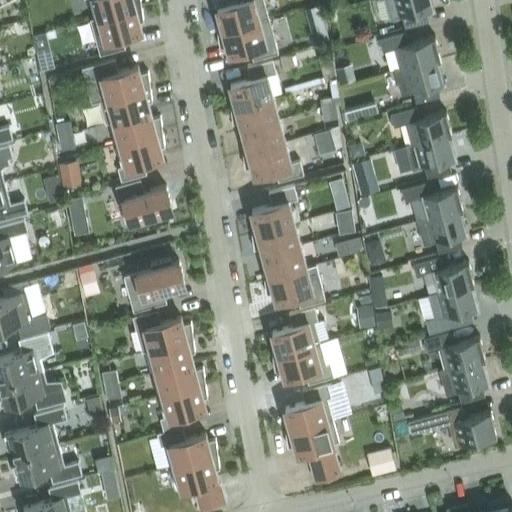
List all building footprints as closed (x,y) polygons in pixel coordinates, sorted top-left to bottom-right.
[(90,18),(141,4),(140,0),(89,0),(94,17),(90,18)] [(215,15),(217,31),(268,16),(263,0),(236,0),(237,1),(217,7),(219,14),(215,15)] [(402,14),(405,26),(429,19),(426,8),(431,6),(432,7),(433,7),(430,0),(386,0),(391,17),(402,14)] [(320,2),(306,6),(313,29),(326,25),(320,2)] [(143,19),(141,4),(90,18),(100,53),(125,46),(122,34),(142,28),(140,20),(143,19)] [(268,16),(217,31),(219,46),(227,44),(229,51),(250,46),(253,58),(278,51),(268,16)] [(394,47),(399,68),(400,68),(437,58),(438,59),(441,58),(435,34),(408,42),(405,30),(379,37),(383,50),(394,47)] [(45,31),(32,34),(40,69),(53,66),(45,31)] [(91,101),(99,99),(150,85),(148,70),(140,72),(138,64),(118,70),(115,57),(82,67),(91,101)] [(229,92),(231,107),(273,95),(267,74),(276,71),(272,58),(247,65),(251,77),(230,83),(232,90),(229,92)] [(416,101),(440,94),(437,83),(442,81),(443,82),(444,82),(438,59),(437,58),(400,68),(399,68),(396,69),(402,92),(413,89),(416,101)] [(336,76),(330,78),(332,94),(334,94),(335,103),(341,103),(337,76),(336,76)] [(109,120),(151,109),(149,101),(152,100),(150,85),(99,99),(99,100),(105,121),(106,122),(109,121),(109,120)] [(320,96),(321,105),(335,103),(334,94),(332,94),(320,96)] [(240,120),(242,127),(279,117),(273,95),(231,107),(233,122),(240,120)] [(335,103),(321,105),(323,119),(337,117),(335,103)] [(357,104),(344,107),(347,119),(360,115),(357,104)] [(411,143),(449,133),(452,133),(446,109),(419,117),(416,105),(390,112),(394,125),(405,122),(411,143)] [(109,120),(109,121),(115,143),(163,130),(160,115),(153,117),(151,109),(109,120)] [(241,136),(243,151),(285,140),(279,117),(242,127),(245,135),(241,136)] [(59,135),(72,132),(70,119),(56,121),(59,135)] [(0,126),(0,139),(12,136),(9,124),(0,126)] [(163,130),(115,143),(122,165),(118,166),(121,179),(146,172),(143,159),(163,153),(161,146),(165,145),(163,130)] [(72,132),(59,135),(61,149),(75,146),(72,132)] [(449,133),(411,143),(407,143),(414,167),(424,164),(427,176),(451,169),(448,157),(453,156),(454,157),(455,157),(449,133)] [(291,161),(285,140),(243,151),(245,166),(253,165),(255,172),(275,166),(278,179),(303,172),(300,158),(291,161)] [(0,158),(12,155),(9,142),(0,144),(0,158)] [(355,142),(350,144),(353,155),(364,152),(363,146),(355,142)] [(78,158),(58,161),(63,186),(82,182),(78,158)] [(365,158),(353,161),(361,192),(373,189),(365,158)] [(43,176),(50,200),(63,197),(57,172),(43,176)] [(166,184),(144,190),(140,177),(115,184),(125,220),(144,215),(145,219),(167,213),(166,209),(172,207),(166,184)] [(0,180),(0,218),(28,210),(24,198),(10,202),(4,179),(0,180)] [(429,216),(460,208),(463,207),(457,184),(430,192),(427,180),(401,187),(405,200),(411,198),(417,219),(418,218),(429,216)] [(250,217),(252,232),(294,221),(289,199),(297,197),(294,183),(268,190),(272,203),(252,208),(254,216),(250,217)] [(81,194),(67,197),(70,214),(84,212),(81,194)] [(350,203),(348,196),(334,199),(337,207),(350,203)] [(353,216),(352,207),(335,210),(337,218),(353,216)] [(460,208),(429,216),(418,218),(425,242),(435,239),(438,251),(462,244),(459,232),(465,231),(465,232),(466,232),(460,208)] [(0,264),(16,260),(9,234),(28,229),(24,216),(0,223),(0,264)] [(262,245),(264,253),(301,243),(294,221),(252,232),(254,247),(262,245)] [(360,234),(348,238),(351,250),(363,247),(360,234)] [(262,262),(264,277),(307,265),(301,243),(264,253),(266,261),(262,262)] [(382,248),(369,251),(372,262),(385,259),(382,248)] [(434,270),(440,290),(440,291),(471,283),(475,282),(468,259),(442,266),(438,255),(412,262),(416,275),(434,270)] [(151,266),(124,274),(134,309),(166,301),(163,288),(185,282),(179,259),(172,261),(171,257),(150,263),(151,266)] [(80,269),(87,294),(101,290),(94,265),(80,269)] [(312,286),(307,265),(264,277),(266,292),(274,290),(276,298),(296,292),(300,305),(325,298),(321,284),(312,286)] [(383,273),(370,275),(372,289),(375,306),(388,304),(385,287),(383,273)] [(440,290),(430,293),(436,317),(426,319),(429,331),(450,326),(473,319),(470,307),(476,306),(476,307),(478,307),(471,283),(440,291),(440,290)] [(0,324),(17,320),(21,332),(50,324),(46,312),(32,316),(25,290),(0,296),(0,324)] [(371,304),(358,306),(361,326),(374,324),(371,304)] [(270,339),(272,354),(320,341),(314,320),(318,318),(314,305),(289,312),(292,324),(272,330),(274,338),(270,339)] [(132,315),(142,350),(193,336),(191,321),(183,323),(181,315),(161,321),(158,308),(132,315)] [(388,311),(376,312),(378,327),(390,326),(388,311)] [(438,347),(444,367),(444,368),(482,357),(482,358),(486,357),(479,334),(453,341),(449,329),(424,337),(427,350),(438,347)] [(0,379),(43,368),(40,356),(53,349),(48,330),(19,338),(22,350),(0,355),(0,379)] [(152,371),(193,360),(191,352),(195,351),(193,336),(142,350),(146,349),(152,371)] [(416,338),(407,340),(409,351),(419,349),(416,338)] [(320,341),(272,354),(274,369),(282,367),(284,375),(305,369),(308,381),(333,375),(329,361),(326,362),(320,341)] [(485,394),(482,382),(487,381),(487,382),(489,382),(482,358),(482,357),(444,368),(444,367),(441,368),(447,392),(457,389),(461,401),(485,394)] [(158,393),(205,380),(203,365),(196,368),(193,360),(152,371),(158,393)] [(380,365),(363,369),(369,390),(385,386),(380,365)] [(43,368),(0,379),(0,381),(2,387),(0,387),(0,400),(1,403),(10,401),(10,400),(34,394),(37,406),(66,398),(61,379),(46,380),(43,368)] [(105,384),(119,382),(116,368),(102,370),(105,384)] [(205,380),(158,393),(164,415),(160,416),(164,429),(182,424),(189,422),(185,410),(206,404),(204,396),(207,395),(205,380)] [(283,415),(285,430),(333,417),(327,396),(331,395),(327,381),(302,388),(305,401),(285,406),(287,414),(283,415)] [(119,382),(105,384),(108,398),(121,395),(119,382)] [(401,403),(391,406),(394,419),(404,416),(401,403)] [(13,446),(15,454),(58,442),(52,420),(67,416),(63,404),(34,412),(38,424),(14,430),(13,430),(4,433),(8,447),(13,446)] [(411,432),(438,425),(450,422),(456,443),(481,436),(482,441),(495,437),(493,433),(497,432),(491,409),(464,416),(461,404),(435,411),(408,419),(411,432)] [(109,407),(112,421),(121,419),(118,405),(109,407)] [(339,439),(333,417),(285,430),(288,445),(295,443),(297,451),(308,448),(316,478),(340,472),(333,449),(325,451),(323,444),(339,439)] [(164,443),(170,465),(218,452),(216,437),(208,439),(206,432),(185,437),(182,424),(164,429),(157,431),(161,444),(164,443)] [(58,442),(15,454),(17,461),(12,463),(16,477),(26,475),(25,474),(49,468),(53,480),(82,472),(78,459),(64,463),(58,442)] [(390,446),(366,452),(372,474),(395,468),(390,446)] [(218,452),(170,465),(177,487),(195,482),(201,505),(224,499),(216,468),(220,467),(218,452)] [(114,467),(101,469),(104,483),(117,480),(114,467)] [(71,511),(67,495),(81,491),(78,478),(49,486),(52,498),(23,506),(24,511),(71,511)] [(457,504),(458,511),(484,511),(485,511),(484,511),(470,511),(468,501),(457,504)] [(143,511),(142,502),(129,505),(130,511),(143,511)]
